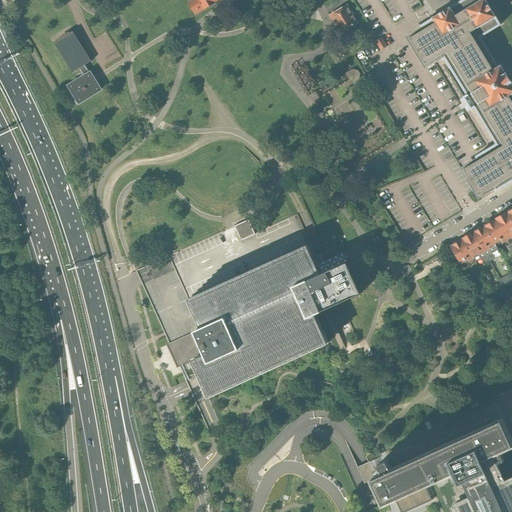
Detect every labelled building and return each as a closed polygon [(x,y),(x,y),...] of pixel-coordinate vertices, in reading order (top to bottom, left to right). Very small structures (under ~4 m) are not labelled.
[(194,0),(189,3),(195,13),(204,8),(204,9),(214,3),(214,2),(217,0),(194,0)] [(487,0),(462,0),(451,6),(433,17),(433,18),(430,20),(421,25),(421,26),(403,36),(424,70),(442,58),(442,59),(442,60),(444,59),(459,84),(456,85),(467,104),(471,109),(474,107),(494,139),(490,141),(493,146),(476,156),(477,157),(459,168),(478,199),(495,189),(496,191),(499,189),(511,180),(511,84),(508,77),(500,64),(498,66),(480,36),(501,24),(496,16),(497,16),(487,0)] [(353,14),(348,5),(330,16),(342,35),(359,24),(362,29),(365,27),(356,12),(353,14)] [(78,92),(83,100),(101,89),(95,79),(90,71),(90,72),(85,64),(92,60),(73,30),(54,42),(73,72),(79,68),(83,74),(82,75),(83,76),(68,85),(74,95),(78,92)] [(380,49),(385,46),(380,38),(376,41),(380,49)] [(508,240),(511,237),(511,235),(511,234),(511,220),(507,212),(495,219),(508,240)] [(484,225),(495,244),(501,240),(502,243),(508,240),(495,219),(484,225)] [(249,220),(235,226),(236,228),(241,241),(256,234),(255,233),(249,220)] [(473,232),(490,261),(495,258),(492,252),(498,249),(495,244),(484,225),(473,232)] [(476,262),(482,258),(485,264),(490,261),(473,232),(462,239),(476,262)] [(476,262),(462,239),(450,246),(460,263),(461,263),(464,269),(469,266),(472,272),(479,268),(476,262)] [(308,244),(188,299),(201,328),(195,331),(205,354),(192,360),(201,379),(209,397),(309,352),(328,343),(316,314),(322,311),(327,309),(336,329),(350,323),(341,303),(362,293),(348,262),(327,271),(321,273),(319,269),(308,244)] [(201,328),(188,299),(169,256),(136,270),(143,285),(166,335),(169,344),(165,345),(171,359),(176,369),(180,367),(186,382),(189,389),(191,394),(207,430),(214,426),(221,423),(209,397),(201,379),(192,360),(205,354),(195,331),(201,328)] [(402,357),(399,355),(394,350),(390,356),(398,362),(402,357)] [(511,511),(511,389),(498,395),(501,401),(479,411),(458,420),(447,425),(442,427),(389,451),(389,452),(395,466),(392,468),(388,459),(380,463),(384,471),(377,474),(374,476),(368,463),(357,468),(376,508),(389,502),(395,499),(400,511),(405,511),(431,500),(425,485),(426,485),(427,484),(432,482),(434,481),(446,476),(447,475),(453,488),(461,485),(465,497),(453,502),(454,507),(456,511),(511,511)]
